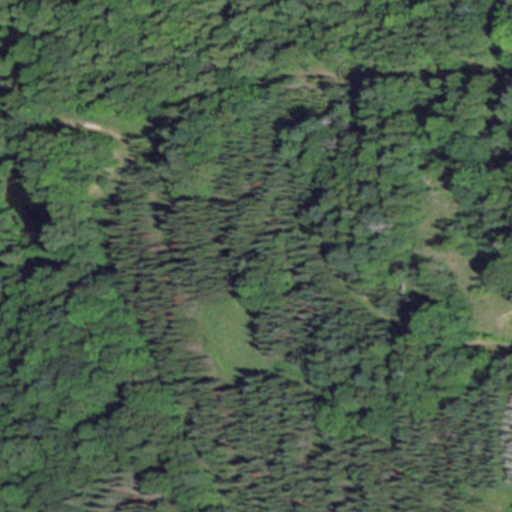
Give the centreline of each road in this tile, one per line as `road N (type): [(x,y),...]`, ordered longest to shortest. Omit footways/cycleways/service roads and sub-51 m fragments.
road 1 (track): [(128,141),(178,108),(248,79),(317,67),(354,76),(371,97),(369,129),(333,184),(322,235),(337,278),(380,312),(470,341),(511,341)]
road 2 (track): [(0,99),(106,127),(128,141),(124,263),(230,479),(229,511)]
